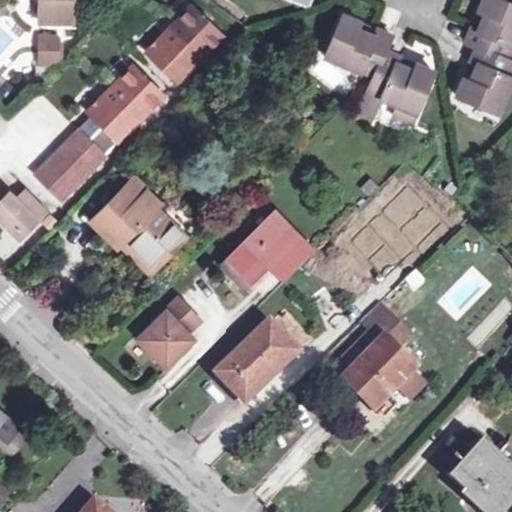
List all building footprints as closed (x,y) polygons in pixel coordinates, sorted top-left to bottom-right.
[(39,0),(39,22),(73,22),(72,0),(39,0)] [(511,4),(502,0),(483,0),(479,11),(486,14),(478,31),(471,28),(466,42),(477,47),(501,57),(507,43),(511,45),(511,4)] [(175,23),(147,52),(177,81),(222,36),(192,6),(175,23)] [(486,14),(479,11),(471,28),(478,31),(486,14)] [(358,29),(361,23),(343,15),(328,50),(346,57),(343,64),(360,72),(363,65),(377,71),(385,51),(392,36),(378,30),(375,37),(358,29)] [(375,37),(378,30),(361,23),(358,29),(375,37)] [(59,36),(40,36),(40,63),(55,63),(59,60),(59,36)] [(511,45),(507,43),(501,57),(511,61),(511,45)] [(471,81),(464,78),(456,96),(498,114),(511,81),(511,77),(506,76),(511,62),(511,61),(501,57),(477,47),(471,61),(478,64),(471,81)] [(346,57),(328,50),(325,57),(343,64),(346,57)] [(434,71),(416,64),(413,71),(396,64),(399,57),(385,51),(377,71),(374,78),(359,113),(373,119),(382,99),(399,106),(402,99),(419,107),(434,71)] [(413,71),(416,64),(399,57),(396,64),(413,71)] [(478,64),(471,61),(464,78),(471,81),(478,64)] [(363,65),(360,72),(374,78),(377,71),(363,65)] [(117,83),(88,112),(118,141),(163,96),(133,66),(117,83)] [(280,103),(295,118),(309,105),(294,90),(280,103)] [(396,116),(412,123),(419,107),(402,99),(399,106),(396,116)] [(311,108),(309,105),(295,118),(298,121),(311,108)] [(371,124),(373,119),(359,113),(357,118),(371,124)] [(104,155),(79,131),(36,175),(61,199),(104,155)] [(442,191),(448,183),(437,173),(430,181),(442,191)] [(158,265),(187,237),(157,207),(162,202),(134,176),(90,221),(117,248),(121,244),(129,236),(158,265)] [(359,187),(368,196),(378,186),(369,177),(359,187)] [(0,191),(0,217),(19,237),(36,220),(9,194),(6,197),(0,191)] [(229,256),(253,280),(269,263),(274,269),(276,267),(287,278),(314,251),(275,211),(229,256)] [(150,273),(158,265),(129,236),(121,244),(150,273)] [(244,288),(253,280),(229,256),(221,264),(244,288)] [(439,263),(430,280),(447,288),(456,272),(439,263)] [(200,320),(178,298),(138,338),(165,366),(193,338),(187,333),(200,320)] [(381,340),(353,369),(343,379),(377,412),(420,368),(399,348),(412,335),(379,304),(361,321),(370,329),(381,340)] [(271,320),(216,373),(246,405),(302,352),(271,320)] [(342,358),(353,369),(381,340),(370,329),(342,358)] [(0,412),(0,448),(2,446),(11,455),(24,440),(15,432),(18,429),(0,412)] [(491,511),(511,489),(511,443),(510,442),(498,454),(480,438),(446,476),(486,511),(491,511)] [(109,511),(96,501),(86,511),(109,511)]
